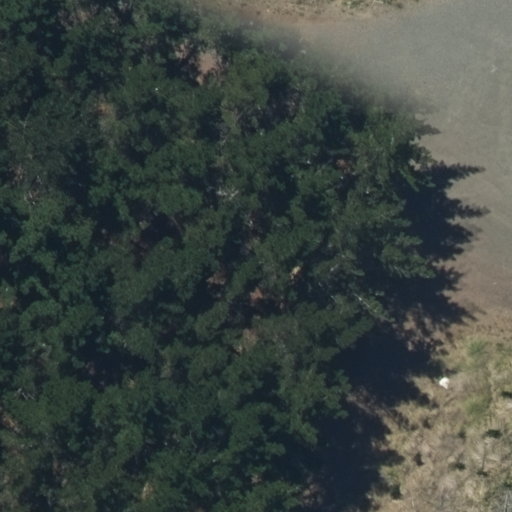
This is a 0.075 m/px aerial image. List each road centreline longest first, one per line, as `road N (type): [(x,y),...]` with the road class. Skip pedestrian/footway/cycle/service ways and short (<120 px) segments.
road 1 (track): [(276,511),(440,134)]
road 2 (track): [(132,0),(440,134)]
road 3 (track): [(440,134),(508,0)]
